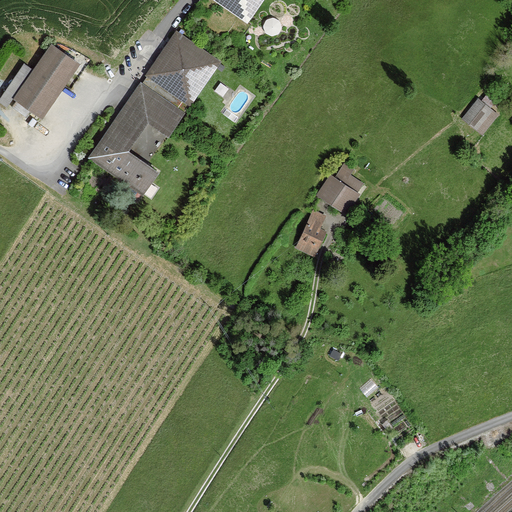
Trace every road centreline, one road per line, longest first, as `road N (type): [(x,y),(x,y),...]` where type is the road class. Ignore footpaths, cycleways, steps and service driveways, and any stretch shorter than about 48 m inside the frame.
road 1 (track): [(189,511),(302,338),(324,249)]
road 2 (track): [(355,511),(418,456),(511,415)]
